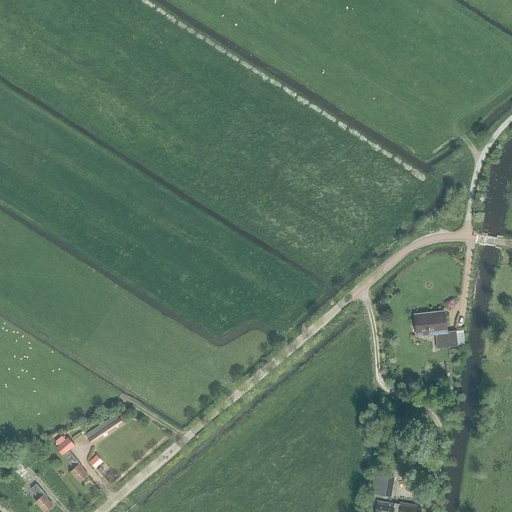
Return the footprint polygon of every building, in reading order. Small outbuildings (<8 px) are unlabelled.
[(438,314),(438,315),(433,316),(433,312),(415,314),(417,336),(435,334),(437,348),(458,346),(456,331),(447,332),(445,313),(438,314)] [(90,443),(122,422),(119,417),(87,439),(90,443)] [(68,450),(69,448),(64,441),(56,448),(62,455),(68,450)] [(82,467),(68,450),(62,455),(74,468),(70,471),(80,482),(88,475),(81,467),(82,467)] [(92,458),(88,462),(95,468),(98,464),(92,458)] [(19,470),(16,473),(21,479),(28,473),(20,464),(16,467),(19,470)] [(389,496),(392,476),(377,474),(374,494),(389,496)] [(46,497),(47,497),(36,484),(31,489),(39,498),(35,501),(45,511),(53,505),(46,497)] [(420,511),(421,509),(417,508),(417,505),(400,503),(399,508),(394,507),(395,504),(377,501),(375,511),(420,511)]
